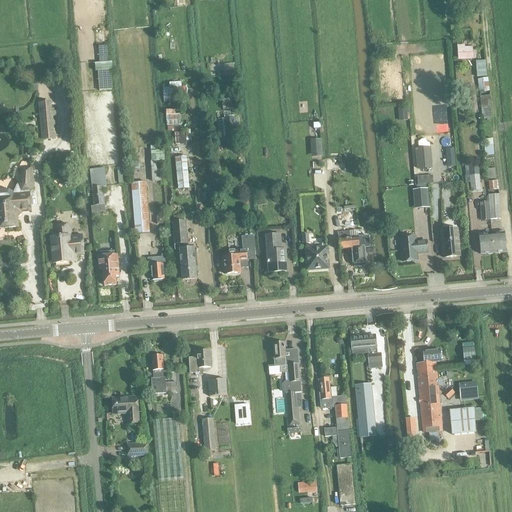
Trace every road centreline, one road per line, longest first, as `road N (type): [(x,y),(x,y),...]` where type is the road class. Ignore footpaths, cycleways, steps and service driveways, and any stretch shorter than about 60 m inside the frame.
road 1 (secondary): [(84,328),(511,289)]
road 2 (track): [(509,476),(492,291)]
road 3 (unclassified): [(102,511),(84,328)]
